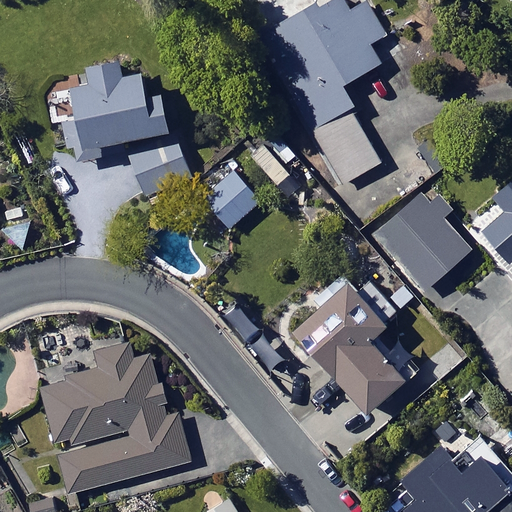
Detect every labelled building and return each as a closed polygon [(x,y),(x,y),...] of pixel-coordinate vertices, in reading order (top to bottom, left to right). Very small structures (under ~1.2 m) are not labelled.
[(379,165),(347,109),(357,103),(345,81),(394,52),(364,0),(246,0),(256,16),(247,21),(343,185),(379,165)] [(68,163),(124,148),(122,139),(164,127),(153,88),(142,92),(135,68),(121,72),(117,56),(77,67),(82,84),(59,91),(76,148),(65,151),(68,163)] [(170,135),(127,155),(145,196),(188,177),(170,135)] [(511,287),(510,289),(511,291),(511,175),(490,195),(502,209),(475,234),(504,267),(511,259),(511,287)] [(419,187),(369,231),(420,291),(471,248),(419,187)] [(351,291),(340,277),(284,322),(359,411),(400,377),(366,336),(396,311),(368,278),(351,291)] [(36,379),(51,441),(69,437),(73,452),(54,456),(63,494),(138,476),(141,488),(179,479),(175,464),(193,459),(180,406),(169,408),(155,347),(139,351),(134,331),(89,341),(95,366),(36,379)] [(501,511),(511,503),(511,494),(475,451),(455,468),(437,447),(398,480),(414,498),(401,509),(404,511),(501,511)] [(253,511),(248,503),(240,508),(229,491),(197,511),(196,511),(253,511)]
